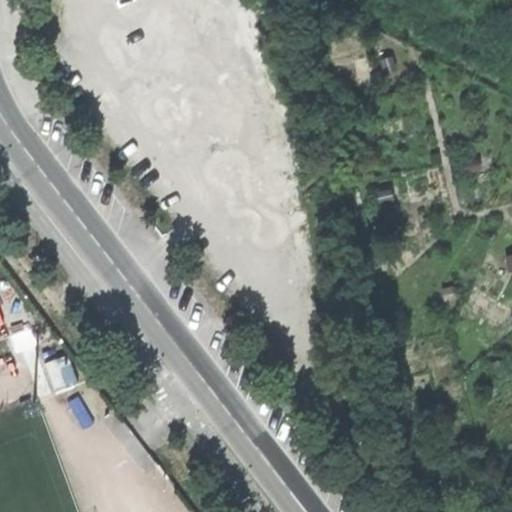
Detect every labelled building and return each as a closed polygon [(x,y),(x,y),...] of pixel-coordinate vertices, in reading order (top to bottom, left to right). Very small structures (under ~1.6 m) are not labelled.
[(373,54),(355,57),(359,79),(377,76),(373,54)] [(482,157),(465,160),(468,173),(484,170),(482,157)] [(395,188),(381,192),(385,207),(399,203),(395,188)] [(458,284),(441,288),(445,305),(463,300),(458,284)] [(511,370),(504,359),(494,366),(504,383),(511,377),(511,370)]
